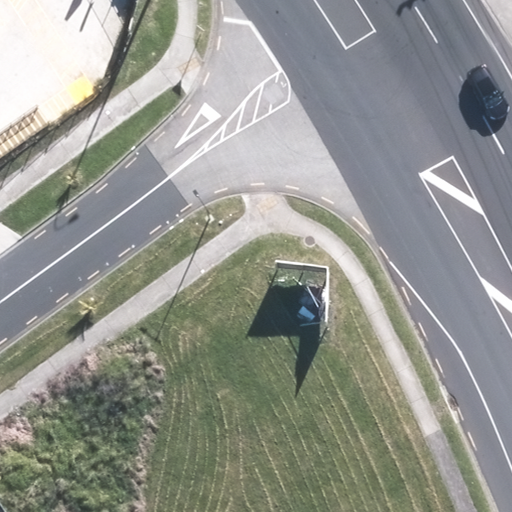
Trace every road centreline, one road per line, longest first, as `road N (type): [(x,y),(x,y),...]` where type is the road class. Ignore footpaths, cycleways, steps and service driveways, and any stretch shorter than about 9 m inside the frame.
road 1 (residential): [(350,10),(0,281)]
road 2 (track): [(368,511),(318,447),(190,335)]
road 3 (primary): [(415,102),(511,318)]
